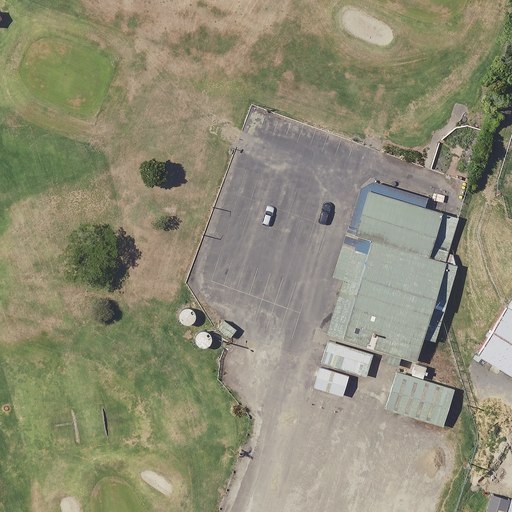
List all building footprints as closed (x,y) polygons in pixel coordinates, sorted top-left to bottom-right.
[(435,227),(347,202),(305,350),(393,374),(435,227)] [(200,320),(191,306),(178,316),(187,329),(200,320)] [(511,338),(481,319),(454,364),(511,399),(511,338)] [(352,373),(321,365),(315,390),(346,398),(352,373)] [(439,401),(377,382),(366,419),(428,437),(439,401)]
